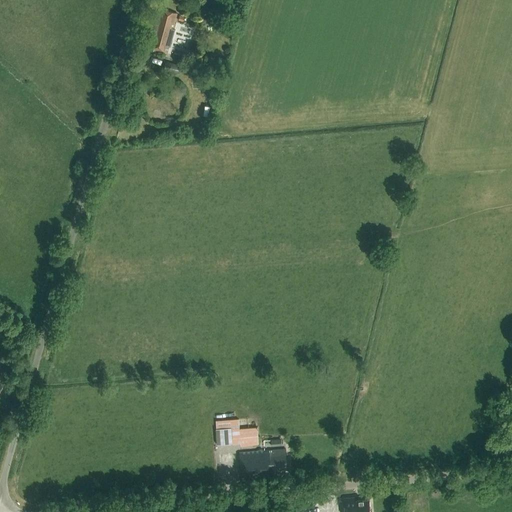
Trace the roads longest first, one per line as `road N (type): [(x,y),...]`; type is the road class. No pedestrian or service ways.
road 1 (unclassified): [(0,496),(139,0)]
road 2 (unclassified): [(64,511),(511,470)]
